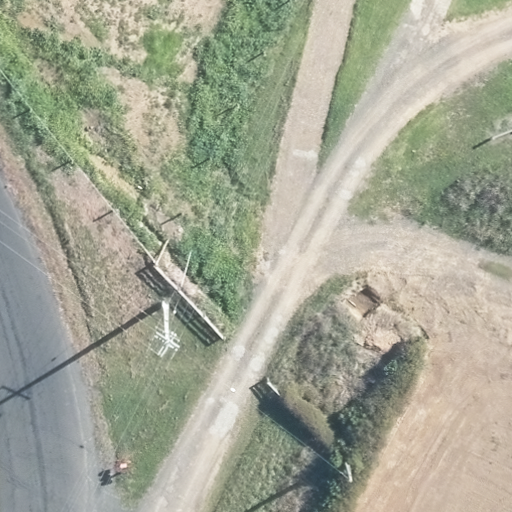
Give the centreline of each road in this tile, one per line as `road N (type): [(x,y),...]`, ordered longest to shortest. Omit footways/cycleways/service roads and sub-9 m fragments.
road 1 (residential): [(175,511),(437,0)]
road 2 (unclassified): [(31,511),(33,454),(0,319)]
